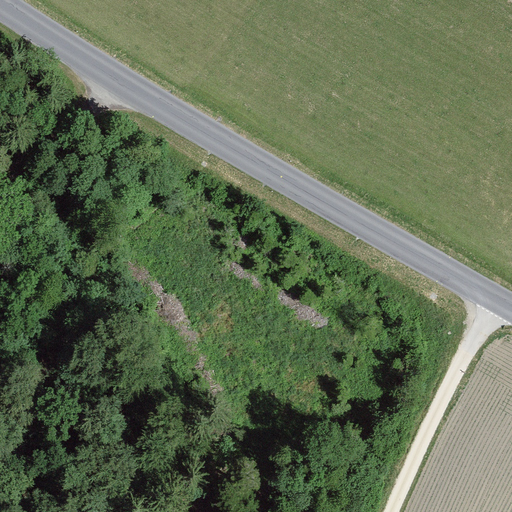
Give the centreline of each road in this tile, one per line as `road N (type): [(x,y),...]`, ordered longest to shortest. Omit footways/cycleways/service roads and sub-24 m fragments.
road 1 (tertiary): [(511,306),(280,177),(0,1)]
road 2 (track): [(500,299),(393,511)]
